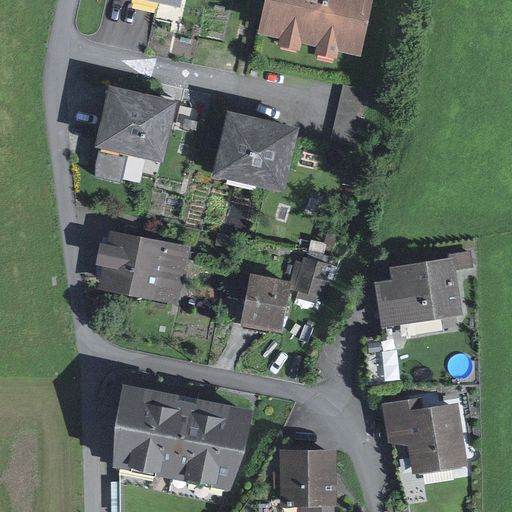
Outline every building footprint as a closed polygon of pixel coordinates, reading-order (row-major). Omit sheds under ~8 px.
[(183,0),(115,0),(181,12),(183,0)] [(372,0),(256,0),(250,24),(362,46),(372,0)] [(174,103),(111,89),(98,146),(162,160),(174,103)] [(296,130),(229,115),(215,175),(282,190),(296,130)] [(176,303),(187,249),(111,234),(100,288),(176,303)] [(390,268),(392,280),(374,283),(381,329),(464,315),(456,270),(473,268),(470,251),(449,255),(449,258),(390,268)] [(335,268),(304,259),(295,289),(327,298),(335,268)] [(289,283),(252,277),(243,324),(280,331),(289,283)] [(397,351),(382,352),(385,381),(400,380),(397,351)] [(129,390),(114,466),(229,488),(244,412),(129,390)] [(414,391),(380,395),(384,434),(405,432),(410,475),(469,468),(461,399),(416,404),(414,391)] [(334,452),(282,452),(282,505),(334,505),(334,452)]
